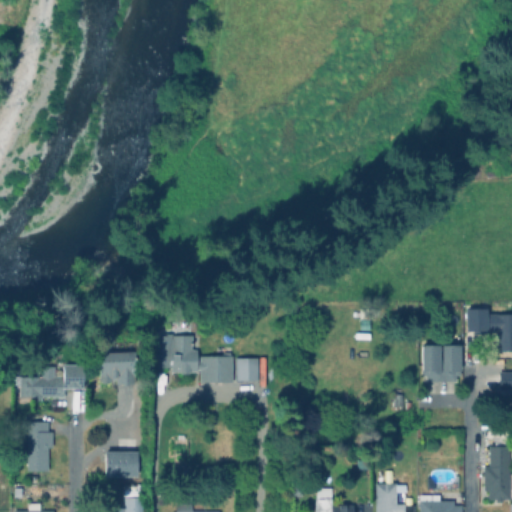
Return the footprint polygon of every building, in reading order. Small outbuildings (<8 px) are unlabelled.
[(511,312),(511,350),(495,350),(495,330),(484,330),(484,312),(511,312)] [(170,333),(191,333),(191,348),(196,348),(196,360),(200,360),(200,354),(233,355),(233,381),(200,380),(200,368),(196,368),(196,370),(188,370),(188,372),(179,372),(179,370),(170,370),(170,366),(148,365),(148,333),(156,334),(156,332),(170,332),(170,333)] [(440,358),(442,358),(442,343),(460,343),(460,374),(456,374),(456,380),(426,380),(426,374),(421,374),(421,343),(440,343),(440,358)] [(131,350),(132,381),(128,381),(128,383),(121,383),(121,382),(115,382),(115,378),(111,378),(111,381),(97,382),(97,350),(131,350)] [(233,380),(255,379),(254,356),(232,357),(233,380)] [(80,362),(80,386),(62,387),(62,395),(40,396),(40,399),(31,399),(31,393),(18,394),(17,384),(11,385),(11,374),(18,374),(17,375),(60,374),(60,363),(80,362)] [(511,371),(511,388),(499,388),(499,371),(511,371)] [(403,393),(403,405),(394,405),(394,393),(403,393)] [(52,431),(52,447),(47,447),(47,470),(26,470),(26,420),(48,421),(48,431),(52,431)] [(509,445),(510,499),(503,499),(503,501),(496,501),(496,499),(489,499),(489,490),(484,490),(484,466),(489,465),(489,445),(509,445)] [(134,451),(101,450),(101,475),(134,476),(134,451)] [(368,459),(368,469),(357,468),(357,459),(368,459)] [(458,475),(458,487),(427,487),(427,477),(431,477),(434,481),(437,482),(450,482),(452,481),(454,479),(455,478),(455,475),(458,475)] [(303,484),(301,496),(290,494),(292,482),(303,484)] [(396,485),(400,485),(400,484),(404,484),(405,501),(396,501),(396,503),(405,503),(405,505),(414,504),(414,511),(375,511),(375,482),(396,482),(396,485)] [(331,487),(331,504),(353,504),(352,511),(315,511),(315,497),(316,497),(317,487),(331,487)] [(462,504),(462,511),(419,511),(419,494),(439,494),(439,499),(454,499),(454,504),(462,504)] [(140,495),(140,511),(92,511),(92,507),(124,506),(123,496),(140,495)] [(39,502),(39,509),(53,509),(53,511),(13,511),(13,509),(28,509),(28,502),(39,502)] [(192,510),(220,510),(220,511),(176,511),(176,510),(177,510),(177,502),(192,502),(192,510)]
